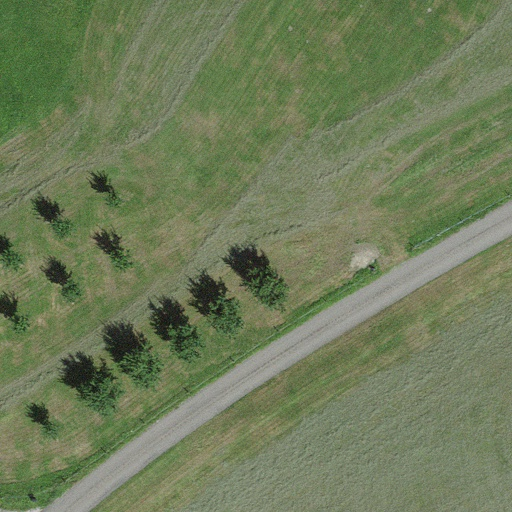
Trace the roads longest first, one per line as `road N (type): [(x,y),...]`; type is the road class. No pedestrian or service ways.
road 1 (track): [(86,0),(92,54),(114,104),(147,140),(192,168),(247,185),(340,189),(511,180)]
road 2 (unclassified): [(71,511),(207,405),(511,219)]
